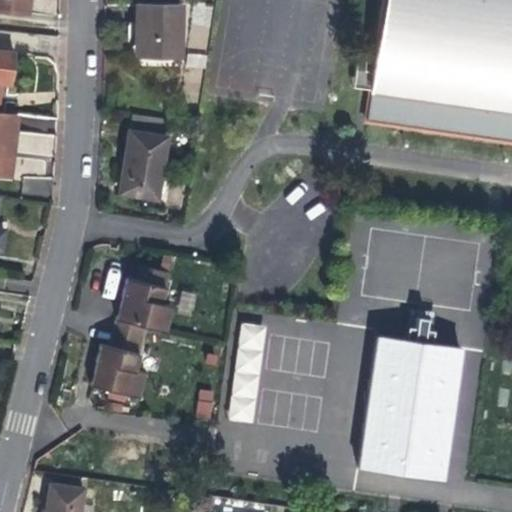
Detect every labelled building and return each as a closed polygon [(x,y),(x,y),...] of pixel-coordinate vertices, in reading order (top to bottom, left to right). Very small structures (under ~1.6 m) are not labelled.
[(28,0),(0,0),(0,13),(27,18),(28,0)] [(511,0),(382,0),(365,121),(511,141),(511,0)] [(135,58),(179,60),(180,7),(137,6),(136,32),(135,58)] [(0,50),(0,85),(10,87),(14,52),(0,50)] [(10,131),(12,114),(0,112),(0,180),(3,181),(7,152),(11,153),(12,147),(14,131),(10,131)] [(169,121),(143,117),(136,116),(133,130),(128,130),(126,147),(118,195),(156,203),(169,121)] [(139,398),(144,374),(134,372),(145,328),(164,332),(169,309),(160,306),(167,276),(138,268),(134,283),(126,281),(121,300),(108,348),(101,346),(95,370),(91,387),(139,398)] [(177,309),(190,315),(198,296),(185,290),(177,309)] [(237,323),(232,420),(257,422),(262,325),(237,323)] [(331,357),(372,362),(375,336),(376,330),(337,324),(331,357)] [(458,348),(375,336),(372,362),(358,468),(440,479),(458,348)] [(209,418),(214,391),(200,389),(195,416),(209,418)] [(79,511),(81,504),(83,490),(50,484),(45,511),(79,511)] [(271,511),(272,505),(256,503),(254,511),(271,511)]
